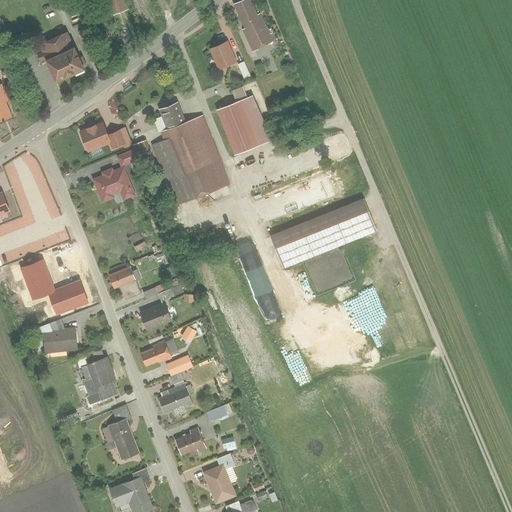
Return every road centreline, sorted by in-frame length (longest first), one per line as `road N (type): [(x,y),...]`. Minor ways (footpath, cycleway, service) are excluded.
road 1 (unclassified): [(299,0),(511,511)]
road 2 (residential): [(38,129),(190,511)]
road 3 (secondary): [(38,129),(216,0)]
